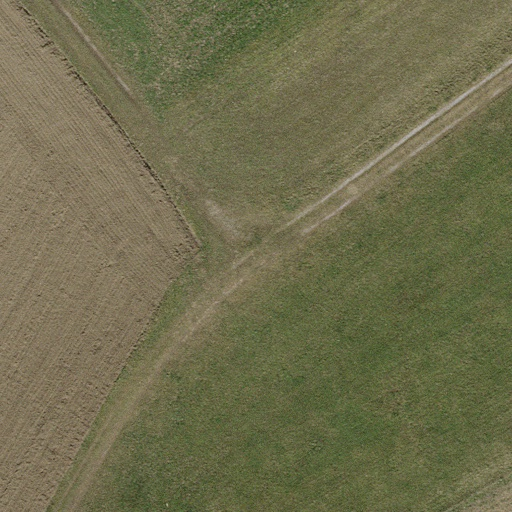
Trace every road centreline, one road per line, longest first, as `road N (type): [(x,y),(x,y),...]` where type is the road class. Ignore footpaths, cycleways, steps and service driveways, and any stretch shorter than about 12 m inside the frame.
road 1 (track): [(62,511),(100,440),(245,267),(511,73)]
road 2 (track): [(245,267),(32,0)]
